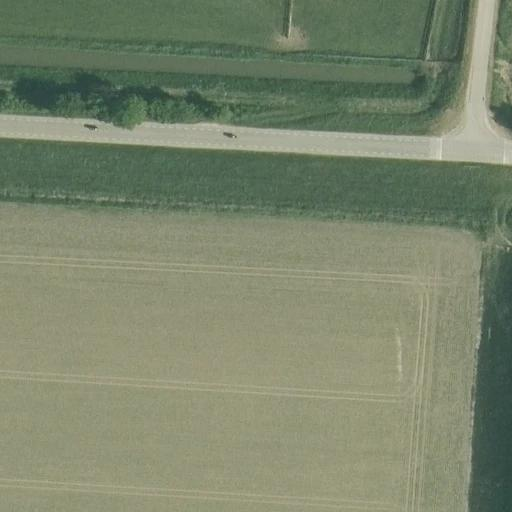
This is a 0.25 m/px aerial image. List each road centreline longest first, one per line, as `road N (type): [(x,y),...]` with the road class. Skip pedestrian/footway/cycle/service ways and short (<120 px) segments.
road 1 (tertiary): [(471,151),(0,127)]
road 2 (unclassified): [(471,151),(487,0)]
